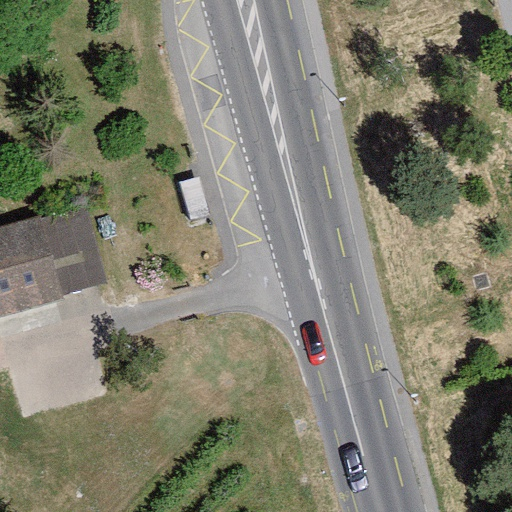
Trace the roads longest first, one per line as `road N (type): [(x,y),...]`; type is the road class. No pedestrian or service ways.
road 1 (secondary): [(379,511),(240,0)]
road 2 (unknown): [(321,303),(0,339)]
